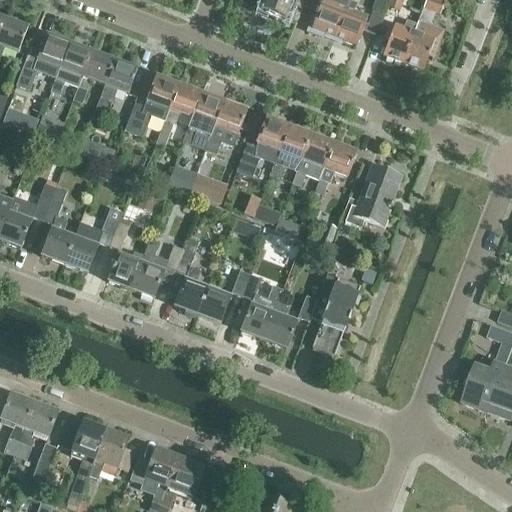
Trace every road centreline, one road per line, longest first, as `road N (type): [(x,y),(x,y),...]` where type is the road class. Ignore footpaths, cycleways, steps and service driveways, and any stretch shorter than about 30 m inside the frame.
road 1 (residential): [(412,433),(0,276)]
road 2 (residential): [(341,500),(0,369)]
road 3 (residential): [(412,433),(511,162)]
road 4 (residential): [(440,136),(195,44)]
road 5 (residential): [(491,0),(440,136)]
road 6 (residential): [(195,44),(79,0)]
